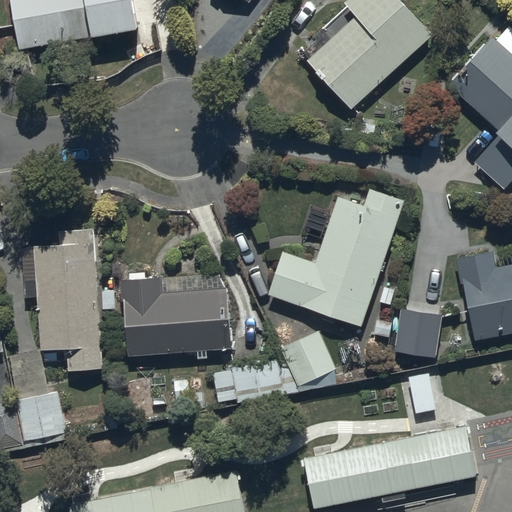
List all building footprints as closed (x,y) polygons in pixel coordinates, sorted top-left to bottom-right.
[(132,0),(13,0),(23,53),(93,40),(94,45),(139,37),(132,0)] [(352,115),(433,39),(396,0),(353,0),(343,9),(355,22),(307,67),(352,115)] [(511,156),(511,61),(495,46),(451,93),(502,140),(498,145),(511,156)] [(361,331),(406,206),(371,194),(364,212),(338,203),(315,268),(286,257),(271,299),(361,331)] [(98,295),(94,230),(60,232),(61,245),(39,246),(43,358),(68,358),(69,379),(105,377),(101,313),(116,313),(115,294),(98,295)] [(476,346),(511,338),(511,270),(498,273),(495,257),(459,264),(476,346)] [(160,282),(122,285),(122,308),(127,308),(128,362),(233,356),(229,292),(160,296),(160,282)] [(438,366),(445,319),(401,310),(394,359),(438,366)] [(286,364),(299,390),(337,373),(320,336),(281,354),(286,364)] [(18,401),(27,449),(27,452),(68,444),(59,397),(50,399),(41,354),(10,360),(18,401)] [(299,390),(286,364),(213,376),(216,406),(238,404),(238,409),(262,406),(300,397),(299,390)] [(0,454),(27,449),(18,401),(0,404),(0,454)] [(301,455),(311,507),(473,475),(463,423),(301,455)] [(75,511),(242,511),(234,469),(73,499),(75,511)]
